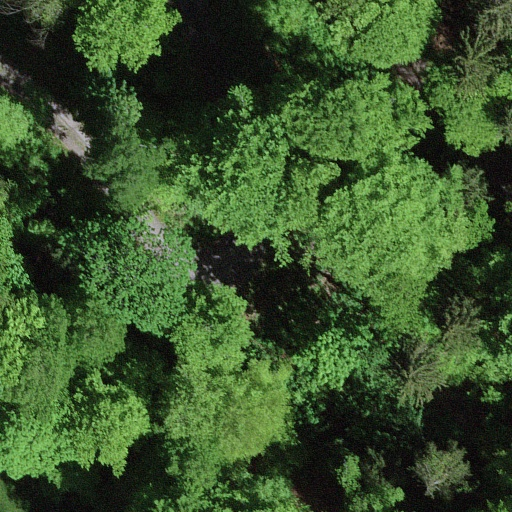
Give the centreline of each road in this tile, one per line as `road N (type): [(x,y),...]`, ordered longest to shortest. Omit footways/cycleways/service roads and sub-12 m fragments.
road 1 (track): [(272,0),(273,60),(237,83),(190,78),(138,39),(104,0)]
road 2 (track): [(511,126),(395,0)]
